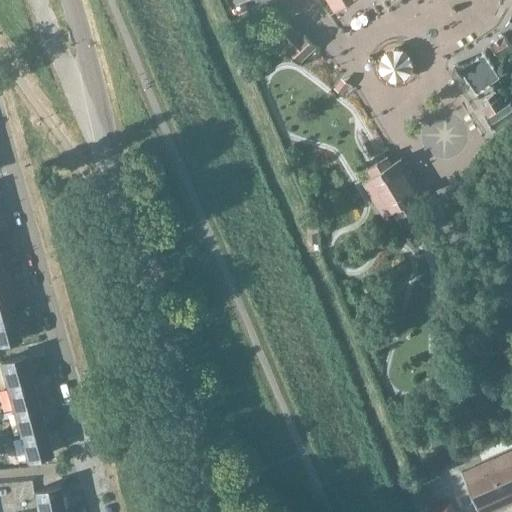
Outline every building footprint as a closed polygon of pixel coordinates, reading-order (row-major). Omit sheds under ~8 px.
[(327,0),(334,10),(350,0),(327,0)] [(301,36),(285,20),(273,32),(289,49),(286,51),(299,64),(316,47),(303,34),(301,36)] [(511,47),(503,35),(490,43),(499,57),(511,47)] [(498,75),(482,47),(460,60),(477,88),(498,75)] [(384,81),(391,84),(399,84),(406,80),(411,74),(413,66),(411,58),(406,52),(398,49),(390,49),(383,53),(378,59),(377,67),(379,75),(384,81)] [(496,99),(493,94),(483,101),(486,106),(483,108),(488,116),(493,125),(511,111),(511,102),(511,101),(505,105),(499,97),(496,99)] [(372,176),(362,181),(383,216),(393,211),(397,219),(417,206),(413,198),(423,193),(402,158),(392,163),(388,156),(367,168),(372,176)] [(0,315),(14,312),(7,288),(0,289),(0,315)] [(0,341),(21,336),(14,312),(0,315),(0,341)] [(32,379),(25,354),(0,360),(0,363),(6,386),(32,379)] [(6,386),(13,410),(38,403),(32,379),(6,386)] [(20,435),(45,428),(38,403),(13,410),(20,435)] [(52,452),(45,428),(20,435),(27,459),(52,452)] [(0,445),(9,443),(7,434),(0,435),(0,445)] [(489,462),(462,474),(478,511),(494,511),(511,504),(511,464),(494,473),(489,462)] [(33,491),(37,511),(56,511),(64,510),(59,486),(33,491)]
